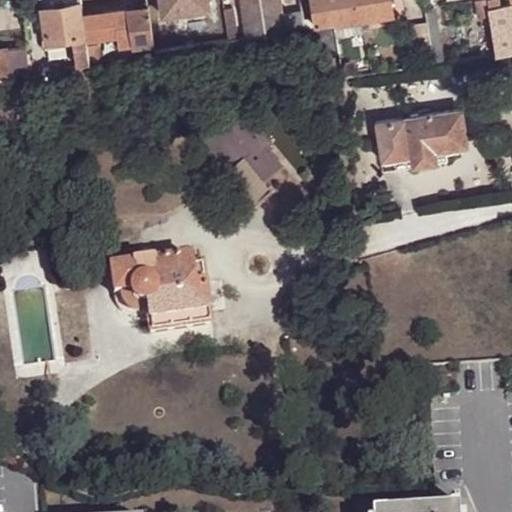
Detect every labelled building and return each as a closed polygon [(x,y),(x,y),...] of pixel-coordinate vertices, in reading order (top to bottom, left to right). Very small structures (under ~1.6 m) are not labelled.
[(208,0),(161,0),(163,14),(210,7),(208,0)] [(241,0),(247,35),(284,30),(282,14),(279,0),(241,0)] [(312,0),(315,17),(303,18),(304,26),(316,25),(333,22),(336,41),(345,40),(350,40),(347,20),(355,19),(352,0),(312,0)] [(352,0),(355,19),(362,17),(393,13),(391,0),(352,0)] [(490,9),(488,0),(477,0),(480,17),(491,15),(490,9)] [(499,0),(488,0),(490,9),(501,7),(499,0)] [(74,64),(88,62),(86,45),(80,2),(41,7),(45,38),(63,36),(70,34),(74,64)] [(152,42),(146,5),(88,11),(91,35),(115,33),(118,47),(152,42)] [(491,15),(497,54),(511,52),(511,5),(501,7),(490,9),(491,15)] [(234,8),(223,10),(228,38),(238,37),(234,8)] [(303,18),(302,10),(282,14),(284,30),(304,26),(303,18)] [(429,21),(435,63),(443,62),(436,10),(427,12),(429,21)] [(411,62),(412,67),(435,63),(429,21),(411,24),(415,50),(418,50),(420,60),(411,62)] [(63,36),(45,38),(45,46),(64,43),(63,36)] [(88,62),(99,60),(97,43),(86,45),(88,62)] [(0,73),(30,71),(26,45),(0,47),(0,73)] [(94,102),(88,62),(74,64),(66,65),(69,89),(80,87),(83,103),(94,102)] [(341,64),(342,76),(352,75),(351,62),(341,64)] [(83,103),(86,124),(97,122),(94,102),(83,103)] [(199,141),(226,172),(242,159),(262,182),(281,165),(266,148),(271,143),(239,106),(199,141)] [(409,154),(409,165),(434,162),(433,150),(443,148),(465,146),(461,108),(403,115),(404,126),(409,154)] [(377,159),(409,154),(404,126),(403,115),(372,119),(377,159)] [(444,161),(443,148),(433,150),(434,162),(444,161)] [(379,169),(409,165),(409,154),(377,159),(379,169)] [(242,159),(226,172),(253,204),(270,190),(262,182),(242,159)] [(143,256),(144,263),(152,261),(152,254),(143,256)] [(149,322),(209,313),(209,309),(207,309),(202,267),(192,267),(191,257),(153,263),(152,261),(144,263),(133,264),(133,265),(111,268),(115,294),(122,293),(125,301),(127,304),(131,308),(135,311),(140,313),(147,314),(149,322)] [(134,324),(149,322),(147,314),(140,313),(135,311),(131,308),(127,304),(125,301),(122,293),(115,294),(117,309),(125,314),(134,324)] [(211,326),(209,313),(149,322),(150,334),(211,326)]
